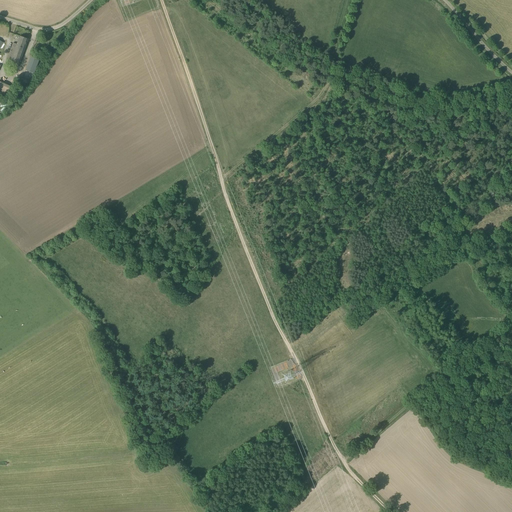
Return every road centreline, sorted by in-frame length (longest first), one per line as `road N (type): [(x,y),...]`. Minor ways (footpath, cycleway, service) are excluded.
road 1 (track): [(221,181),(264,299),(342,463)]
road 2 (track): [(221,181),(322,91),(348,0)]
road 3 (track): [(161,0),(221,181)]
road 4 (track): [(511,478),(454,451),(419,396)]
road 5 (track): [(419,396),(511,316)]
